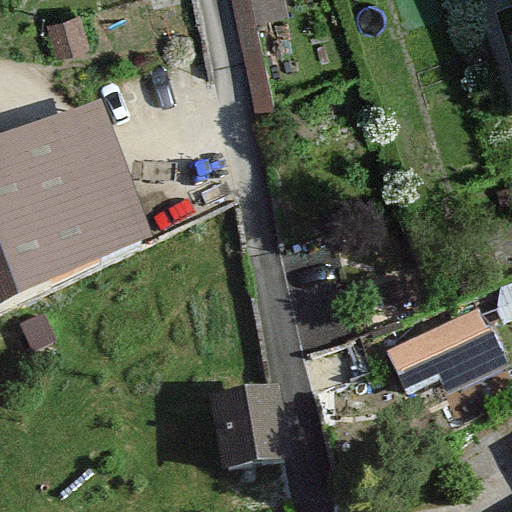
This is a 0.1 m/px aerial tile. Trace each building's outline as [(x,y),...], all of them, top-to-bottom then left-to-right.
[(236,0),(240,21),(296,11),(293,0),(236,0)] [(0,164),(0,331),(160,260),(98,121),(0,164)] [(511,363),(484,304),(388,348),(408,392),(440,377),(449,396),(511,366),(511,363)] [(274,388),(204,398),(215,474),(285,464),(274,388)] [(511,511),(510,511),(511,511),(511,434),(502,440),(511,459),(511,511)]
